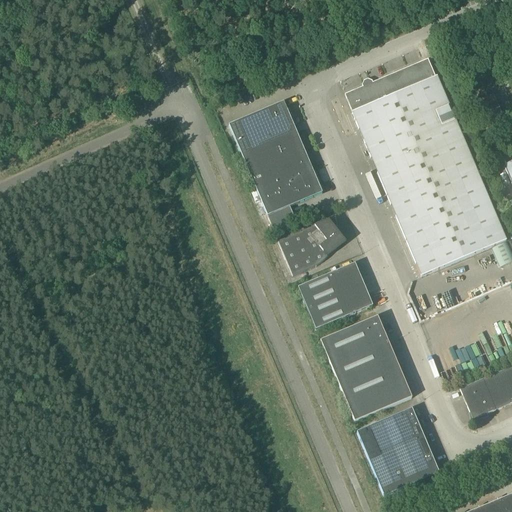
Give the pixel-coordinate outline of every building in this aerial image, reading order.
[(435,79),(427,60),(369,84),(367,83),(365,84),(364,86),(364,87),(344,95),(351,114),(420,278),(505,242),(436,78),(435,79)] [(484,110),(497,104),(492,95),(480,100),(484,110)] [(275,106),(228,126),(240,157),(295,134),(292,126),(295,125),(288,110),(286,111),(283,103),(275,106)] [(505,122),(501,115),(489,120),(492,128),(505,122)] [(295,134),(240,157),(253,187),(308,164),(305,157),(307,155),(301,140),(298,141),(295,134)] [(501,148),(511,142),(511,138),(511,136),(498,142),(501,148)] [(511,162),(503,166),(511,187),(511,162)] [(308,164),(253,187),(266,218),(272,232),(295,223),(289,208),(313,198),(321,194),(318,188),(318,187),(320,186),(314,171),(311,171),(308,164)] [(334,219),(277,243),(287,268),(292,278),(311,270),(314,268),(317,266),(320,264),(323,261),(326,258),(340,248),(345,244),(336,232),(336,230),(335,227),(335,224),(335,222),(334,219)] [(511,256),(506,244),(491,250),(499,269),(511,263),(511,256)] [(353,265),(296,289),(314,331),(371,307),(353,265)] [(376,318),(319,342),(353,424),(410,400),(376,318)] [(511,367),(481,381),(494,412),(511,404),(511,367)] [(494,412),(481,381),(458,390),(472,422),(494,412)] [(382,498),(438,475),(410,410),(355,434),(382,498)] [(431,511),(511,511),(511,495),(472,511),(435,511),(431,511)]
